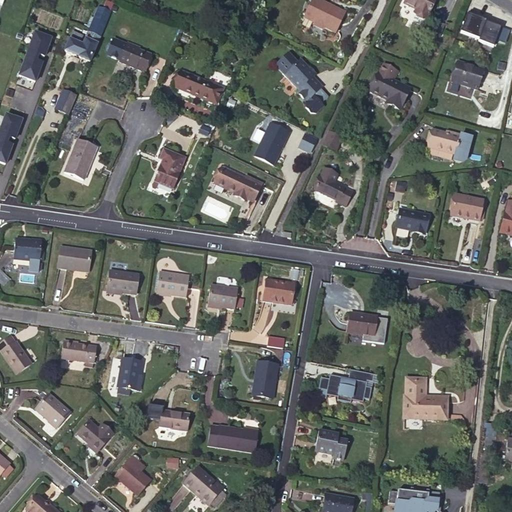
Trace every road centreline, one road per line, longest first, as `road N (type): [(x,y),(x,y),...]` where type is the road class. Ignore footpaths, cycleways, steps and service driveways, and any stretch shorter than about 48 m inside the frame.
road 1 (residential): [(315,256),(272,511)]
road 2 (residential): [(101,225),(315,256)]
road 3 (residential): [(198,350),(184,339),(0,312)]
road 4 (residential): [(315,256),(511,284)]
